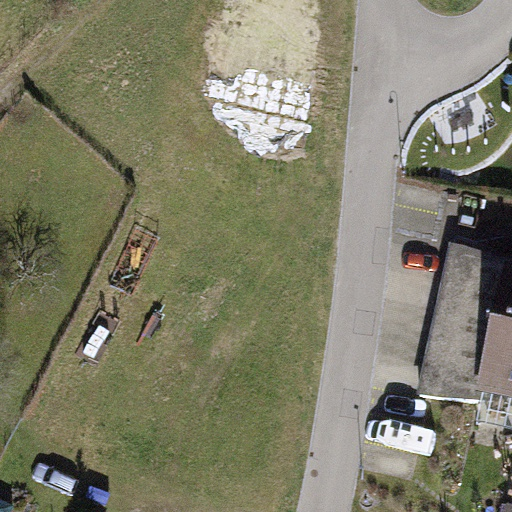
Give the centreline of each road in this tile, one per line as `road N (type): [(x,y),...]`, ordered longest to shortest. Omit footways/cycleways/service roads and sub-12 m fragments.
road 1 (residential): [(375,64),(359,291),(324,511)]
road 2 (residential): [(511,7),(457,60),(375,64)]
road 3 (track): [(0,101),(96,0)]
